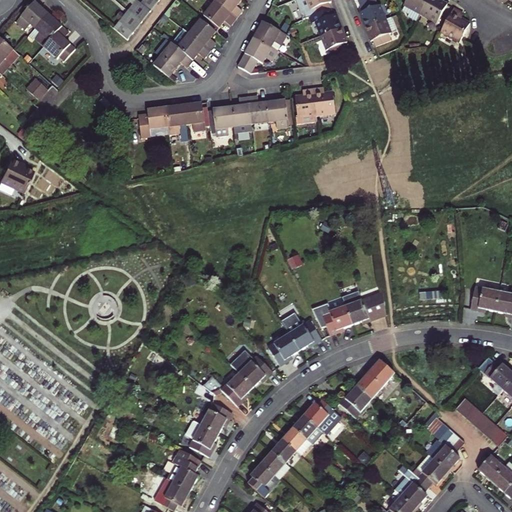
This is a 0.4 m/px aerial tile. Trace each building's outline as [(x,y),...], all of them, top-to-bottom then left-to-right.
[(138,0),(134,5),(147,16),(156,5),(149,0),(138,0)] [(239,4),(241,1),(239,0),(210,0),(214,3),(236,20),(242,12),(236,7),(239,4)] [(329,9),(327,3),(330,2),(328,0),(293,0),(302,20),(314,15),(329,9)] [(364,26),(386,17),(381,5),(378,6),(375,0),(370,0),(358,5),(360,11),(358,12),(361,19),(364,26)] [(401,0),(397,8),(415,18),(419,12),(425,0),(401,0)] [(443,0),(425,0),(419,12),(439,23),(449,3),(447,2),(443,0)] [(204,16),(220,28),(222,25),(224,23),(230,28),(236,20),(214,3),(204,16)] [(455,6),(452,4),(440,29),(458,38),(468,19),(460,15),(454,12),(457,7),(455,6)] [(42,12),(34,5),(26,14),(17,25),(25,32),(29,28),(34,32),(49,15),(46,12),(43,10),(42,12)] [(134,5),(126,16),(139,27),(147,16),(134,5)] [(460,15),(463,10),(460,8),(457,7),(454,12),(460,15)] [(312,22),(318,37),(341,28),(337,18),(335,13),(332,15),(329,9),(314,15),(316,20),(312,22)] [(34,41),(43,49),(62,28),(57,24),(55,23),(56,21),(49,15),(34,32),(39,36),(34,41)] [(139,27),(126,16),(122,21),(136,30),(139,27)] [(389,35),(392,34),(392,33),(387,20),(386,17),(364,26),(371,44),(373,42),(374,45),(376,48),(392,42),(389,35)] [(391,18),(387,20),(392,33),(396,31),(391,18)] [(127,42),(136,30),(122,21),(114,31),(127,42)] [(216,35),(200,22),(189,36),(211,53),(214,49),(217,46),(211,41),(216,35)] [(277,52),(286,35),(263,23),(258,32),(254,40),(277,52)] [(287,25),(282,23),(279,29),(283,32),(287,25)] [(67,33),(62,28),(43,49),(58,61),(59,60),(65,65),(77,51),(65,40),(69,35),(67,33)] [(347,43),(341,28),(318,37),(326,55),(329,54),(330,56),(349,48),(347,43)] [(183,31),(172,46),(193,63),(198,56),(205,61),(206,59),(211,53),(189,36),(183,31)] [(272,62),(277,52),(254,40),(247,53),(238,69),(253,76),(256,75),(265,58),(272,62)] [(0,59),(11,69),(20,59),(0,42),(0,59)] [(190,67),(193,63),(172,46),(154,68),(169,80),(172,77),(180,66),(187,71),(190,67)] [(0,76),(3,79),(11,69),(0,59),(0,76)] [(30,86),(44,98),(49,92),(35,80),(30,86)] [(39,104),(44,98),(30,86),(25,92),(39,104)] [(316,89),(310,90),(313,117),(331,115),(328,93),(319,94),(319,88),(316,89)] [(294,120),(313,117),(310,90),(300,91),(297,91),(297,97),(291,98),(294,120)] [(257,103),(256,97),(254,97),(245,98),(249,124),(267,122),(264,102),(257,103)] [(237,99),(238,106),(228,107),(231,127),(249,124),(245,98),(240,99),(237,99)] [(286,127),(283,100),(274,101),(264,102),(267,122),(275,121),(276,129),(286,127)] [(193,133),(206,131),(205,128),(209,128),(207,108),(202,109),(202,104),(191,106),(182,107),(185,128),(192,127),(193,133)] [(187,143),(185,128),(182,107),(173,108),(164,109),(168,137),(179,135),(180,144),(187,143)] [(211,110),(214,137),(225,135),(224,128),(231,127),(228,107),(217,109),(211,110)] [(168,137),(164,109),(153,111),(147,112),(148,115),(138,116),(141,140),(168,137)] [(44,115),(39,110),(30,120),(27,123),(32,128),(44,115)] [(44,115),(32,128),(38,132),(49,119),(44,115)] [(0,184),(23,195),(31,176),(17,170),(19,166),(10,162),(0,183),(0,184)] [(175,173),(183,172),(181,163),(174,165),(175,173)] [(297,256),(288,260),(292,269),(302,265),(297,256)] [(476,287),(471,311),(483,314),(486,314),(486,311),(494,312),(496,290),(476,287)] [(504,317),(511,318),(511,294),(496,290),(494,312),(502,313),(501,317),(504,317)] [(432,293),(419,294),(420,302),(432,301),(432,293)] [(376,321),(385,318),(382,296),(362,303),(359,294),(341,300),(345,309),(351,328),(363,324),(364,326),(376,321)] [(340,332),(351,328),(345,309),(328,315),(326,307),(310,313),(319,332),(326,329),(329,339),(337,336),(341,335),(340,332)] [(280,325),(289,338),(300,354),(309,348),(311,350),(317,346),(321,344),(309,325),(302,330),(293,317),(280,325)] [(290,364),(288,361),(300,354),(289,338),(269,351),(281,369),(285,366),(290,364)] [(272,375),(257,360),(254,363),(245,354),(230,369),(239,378),(253,391),(261,383),(263,385),(265,383),(272,375)] [(511,372),(507,367),(500,361),(497,365),(492,360),(482,371),(501,387),(511,374),(511,372)] [(362,380),(363,381),(357,389),(372,402),(395,375),(378,361),(363,379),(362,380)] [(511,397),(511,374),(501,387),(511,397)] [(224,392),(213,381),(203,390),(215,399),(225,395),(239,409),(248,400),(249,399),(248,398),(253,391),(239,378),(224,392)] [(511,397),(501,387),(497,392),(509,403),(511,400),(511,397)] [(356,421),(372,402),(357,389),(350,397),(349,395),(341,403),(339,405),(356,421)] [(452,407),(458,412),(467,401),(461,396),(452,407)] [(231,417),(234,412),(217,399),(213,407),(231,417)] [(458,412),(464,418),(474,407),(467,401),(458,412)] [(305,419),(324,436),(327,438),(342,420),(324,403),(319,409),(316,406),(312,410),(305,419)] [(231,417),(213,407),(201,428),(219,437),(224,426),(226,427),(229,423),(231,417)] [(470,422),(479,412),(474,407),(464,418),(470,422)] [(475,427),(484,416),(479,412),(470,422),(475,427)] [(434,416),(425,426),(433,433),(442,423),(434,416)] [(480,431),(489,420),(484,416),(475,427),(480,431)] [(299,425),(294,431),(312,447),(314,448),(324,436),(305,419),(299,425)] [(480,431),(485,436),(495,425),(492,423),(489,420),(480,431)] [(439,438),(448,428),(442,423),(433,433),(439,438)] [(190,449),(209,459),(213,452),(214,449),(213,448),(214,445),(219,437),(201,428),(193,424),(186,438),(194,442),(190,449)] [(485,436),(491,441),(500,430),(495,425),(485,436)] [(444,443),(453,433),(448,428),(439,438),(440,439),(444,443)] [(506,434),(505,434),(500,430),(491,441),(496,445),(506,434)] [(312,447),(294,431),(288,437),(283,443),(297,455),(302,459),(312,447)] [(449,447),(458,438),(453,433),(444,443),(449,447)] [(458,438),(449,447),(455,452),(464,442),(458,438)] [(455,452),(449,447),(444,443),(440,439),(427,453),(429,455),(434,459),(448,472),(460,458),(455,452)] [(287,467),(297,455),(283,443),(279,448),(273,455),(287,467)] [(507,458),(508,458),(495,447),(478,467),(491,478),(503,463),(507,458)] [(199,479),(195,477),(197,474),(202,464),(181,453),(174,466),(176,467),(168,482),(173,485),(191,494),(199,479)] [(293,472),(287,467),(273,455),(268,460),(263,466),(277,478),(283,483),(293,472)] [(422,473),(434,459),(429,455),(418,469),(422,473)] [(511,462),(507,458),(503,463),(511,471),(511,462)] [(429,488),(433,482),(436,485),(448,472),(434,459),(422,473),(418,478),(429,488)] [(504,489),(511,479),(511,471),(503,463),(491,478),(504,489)] [(272,496),(266,491),(277,478),(263,466),(257,473),(252,479),(254,482),(250,487),(266,502),(272,496)] [(415,509),(427,496),(424,493),(429,488),(418,478),(404,466),(398,472),(406,479),(395,491),(401,497),(415,509)] [(176,511),(179,508),(183,509),(186,503),(191,494),(173,485),(162,507),(171,511),(176,511)] [(388,511),(412,511),(415,509),(401,497),(388,511)]
